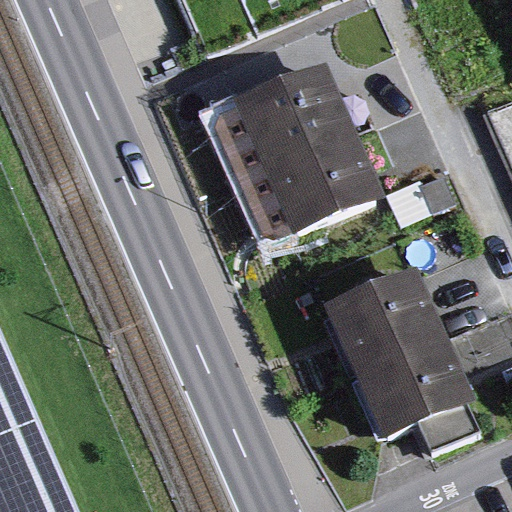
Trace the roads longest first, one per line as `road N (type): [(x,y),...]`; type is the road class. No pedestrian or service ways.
road 1 (primary): [(269,511),(45,0)]
road 2 (residential): [(511,461),(402,511)]
